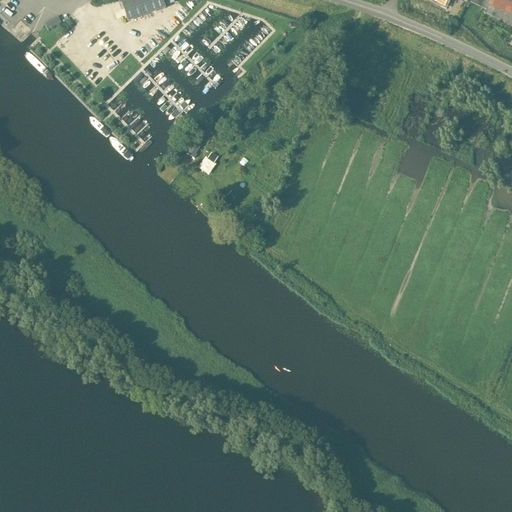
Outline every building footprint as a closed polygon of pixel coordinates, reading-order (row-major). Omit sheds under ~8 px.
[(162,0),(131,0),(121,4),(120,4),(122,9),(123,8),(128,22),(166,9),(162,0)] [(511,0),(491,0),(488,6),(511,16),(511,0)] [(49,30),(63,24),(60,18),(47,24),(49,30)] [(189,151),(187,154),(194,159),(197,156),(195,154),(201,146),(195,142),(195,143),(189,151)] [(211,154),(207,160),(214,165),(218,158),(211,154)]
